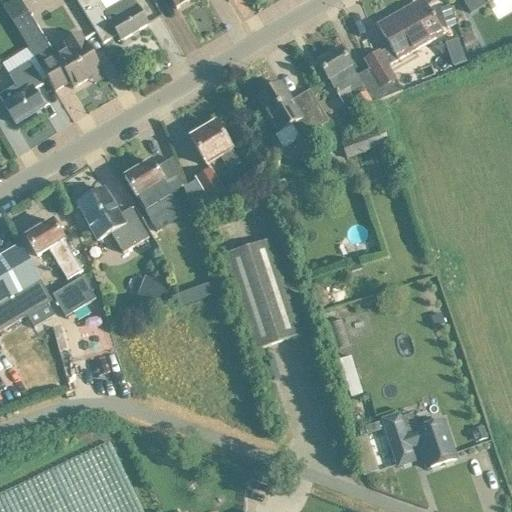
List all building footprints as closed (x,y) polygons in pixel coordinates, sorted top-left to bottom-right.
[(77,0),(75,1),(84,17),(95,34),(102,46),(117,37),(121,43),(148,26),(138,9),(132,0),(77,0)] [(170,0),(176,10),(193,0),(170,0)] [(459,0),(469,15),(487,4),(488,7),(498,0),(459,0)] [(395,17),(378,27),(391,49),(384,53),(391,65),(417,49),(416,48),(442,31),(435,20),(433,16),(432,17),(425,6),(398,21),(395,17)] [(450,6),(439,10),(446,29),(457,26),(450,6)] [(28,14),(13,23),(45,76),(55,93),(70,84),(73,90),(91,79),(102,72),(92,55),(80,35),(64,45),(66,48),(68,52),(58,59),(54,53),(28,14)] [(478,25),(486,48),(495,45),(487,22),(478,25)] [(340,50),(318,63),(328,80),(338,96),(339,96),(351,88),(357,98),(355,100),(367,120),(378,113),(372,104),(368,97),(382,88),(370,70),(368,71),(357,77),(340,50)] [(379,53),(365,61),(370,70),(382,88),(368,97),(372,104),(377,101),(402,91),(379,53)] [(408,68),(413,80),(436,71),(431,59),(408,68)] [(10,75),(16,86),(0,95),(0,99),(16,125),(42,109),(33,92),(44,86),(30,63),(10,75)] [(293,104),(291,102),(281,85),(257,99),(279,135),(293,126),(301,139),(328,123),(319,109),(309,91),(297,99),(298,101),(293,104)] [(220,161),(228,174),(240,166),(215,124),(190,139),(208,169),(220,161)] [(383,127),(342,143),(347,160),(382,147),(386,157),(394,154),(383,127)] [(151,163),(125,179),(135,196),(157,233),(184,217),(170,194),(184,187),(173,160),(156,170),(151,163)] [(210,171),(197,179),(212,204),(225,196),(210,171)] [(183,188),(193,214),(193,215),(210,205),(197,182),(183,188)] [(111,234),(123,254),(149,239),(131,210),(119,217),(104,191),(76,207),(97,243),(111,234)] [(83,273),(52,222),(26,238),(38,258),(49,251),(67,282),(83,273)] [(224,256),(249,333),(255,352),(301,337),(270,241),(224,256)] [(0,332),(26,317),(46,305),(52,302),(19,247),(0,258),(0,332)] [(351,274),(362,270),(360,263),(348,266),(351,274)] [(94,292),(85,277),(52,297),(66,319),(96,301),(92,294),(94,292)] [(162,308),(170,287),(152,280),(144,301),(162,308)] [(33,329),(53,317),(46,305),(26,317),(33,329)] [(441,314),(431,317),(434,327),(444,323),(441,314)] [(332,327),(328,329),(335,348),(338,347),(339,350),(350,346),(341,321),(331,325),(332,327)] [(489,360),(488,364),(499,367),(510,370),(505,386),(511,387),(511,324),(510,332),(508,331),(498,329),(489,360)] [(58,361),(71,355),(61,335),(49,341),(58,361)] [(367,352),(356,355),(367,395),(378,392),(367,352)] [(351,357),(340,360),(351,398),(362,395),(351,357)] [(427,470),(456,461),(443,423),(414,432),(415,434),(405,438),(398,417),(383,422),(398,468),(414,462),(409,449),(419,445),(427,470)] [(378,424),(364,429),(366,436),(381,431),(378,424)] [(483,428),(475,431),(478,442),(487,440),(483,428)]
